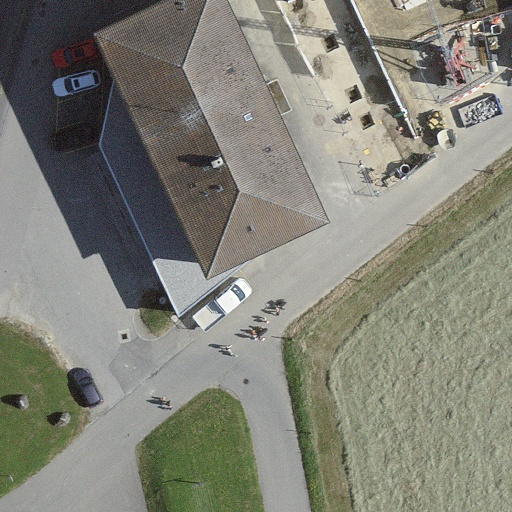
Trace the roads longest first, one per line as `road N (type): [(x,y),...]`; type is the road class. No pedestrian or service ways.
road 1 (residential): [(246,327),(511,120)]
road 2 (residential): [(27,511),(246,327)]
road 3 (residential): [(246,327),(279,511)]
